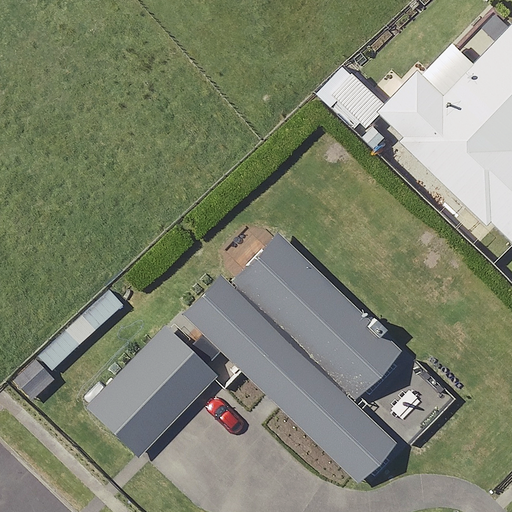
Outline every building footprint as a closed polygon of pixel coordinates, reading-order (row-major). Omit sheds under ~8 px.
[(511,26),(487,4),(382,118),(405,138),(399,145),(497,235),(502,230),(511,238),(511,26)] [(282,239),(236,288),(355,402),(402,354),(282,239)] [(206,335),(194,348),(209,363),(221,350),(362,484),(400,445),(355,402),(236,288),(226,278),(188,318),(206,335)] [(110,284),(33,357),(51,376),(128,302),(110,284)] [(214,374),(166,328),(89,408),(137,454),(214,374)]
